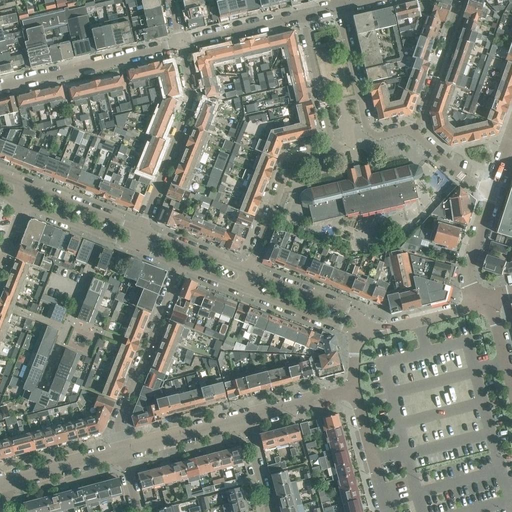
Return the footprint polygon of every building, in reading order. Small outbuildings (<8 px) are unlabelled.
[(63,0),(55,2),(57,8),(64,7),(67,6),(66,2),(65,0),(63,0)] [(67,8),(77,6),(75,0),(74,0),(66,2),(67,6),(67,8)] [(141,5),(142,10),(159,6),(157,0),(142,0),(136,2),(127,4),(128,8),(141,5)] [(185,11),(199,8),(204,7),(202,0),(189,0),(183,1),(185,11)] [(229,16),(225,0),(219,0),(220,2),(216,3),(219,18),(221,18),(221,19),(227,17),(229,16)] [(234,0),(225,0),(229,16),(231,16),(238,15),(238,14),(234,0)] [(247,13),(244,0),(234,0),(238,14),(240,13),(240,14),(247,13)] [(247,14),(259,11),(256,0),(244,0),(247,13),(247,14)] [(258,0),(260,10),(268,8),(267,7),(269,7),(267,0),(258,0)] [(445,0),(435,0),(433,7),(447,12),(451,2),(445,0)] [(468,0),(466,7),(486,14),(488,10),(481,8),(483,2),(478,0),(468,0)] [(404,4),(408,19),(419,17),(415,2),(404,4)] [(77,6),(67,8),(64,9),(66,20),(75,57),(95,53),(89,25),(85,8),(84,4),(77,6)] [(404,4),(393,7),(397,22),(408,19),(404,4)] [(34,13),(32,5),(25,7),(26,12),(27,15),(34,13)] [(132,23),(140,21),(161,16),(159,6),(142,10),(143,15),(131,18),(132,23)] [(429,18),(439,21),(443,23),(447,12),(433,7),(429,18)] [(462,18),(466,19),(476,23),(478,17),(485,19),(486,14),(466,7),(462,18)] [(185,11),(187,21),(201,17),(199,8),(185,11)] [(386,10),(382,10),(386,28),(392,26),(396,26),(391,8),(386,9),(386,10)] [(39,15),(42,26),(66,20),(64,9),(39,15)] [(373,12),(377,30),(386,28),(382,10),(378,11),(373,12)] [(356,35),(374,31),(377,30),(373,12),(352,17),(356,35)] [(147,29),(163,25),(161,16),(140,21),(132,23),(133,27),(146,24),(147,29)] [(426,16),(422,27),(436,32),(439,21),(429,18),(426,16)] [(118,19),(124,46),(134,44),(127,17),(118,19)] [(191,30),(205,27),(203,17),(201,17),(187,21),(189,29),(191,30)] [(0,31),(2,31),(1,26),(17,22),(16,18),(7,20),(0,21),(0,31)] [(115,48),(124,46),(118,19),(108,21),(115,48)] [(462,29),(476,34),(480,24),(476,23),(466,19),(462,29)] [(115,48),(108,21),(99,23),(105,50),(115,48)] [(95,53),(105,50),(99,23),(89,25),(95,53)] [(147,29),(134,32),(137,43),(164,36),(165,34),(163,25),(147,29)] [(28,58),(30,68),(50,63),(46,46),(42,26),(21,31),(21,32),(23,37),(24,43),(26,53),(28,58)] [(422,27),(419,37),(432,42),(436,32),(422,27)] [(475,38),(486,42),(490,43),(491,40),(487,38),(476,34),(462,29),(459,40),(472,45),(475,38)] [(286,47),(283,48),(283,49),(297,45),(294,30),(283,33),(286,47)] [(23,37),(21,32),(3,37),(2,31),(0,31),(0,42),(4,41),(23,37)] [(358,44),(376,39),(374,31),(356,35),(358,44)] [(274,35),(277,49),(283,48),(286,47),(283,33),(274,35)] [(269,51),(277,49),(274,35),(265,37),(269,51)] [(0,52),(7,51),(5,45),(21,42),(21,44),(24,43),(23,37),(4,41),(0,42),(0,52)] [(256,39),(259,53),(264,52),(265,58),(271,56),(269,51),(265,37),(256,39)] [(419,37),(415,46),(415,48),(428,53),(432,42),(419,37)] [(248,41),(252,61),(258,59),(257,54),(259,53),(256,39),(248,41)] [(360,52),(378,48),(376,39),(358,44),(360,52)] [(459,40),(455,50),(469,55),(472,45),(459,40)] [(58,44),(62,61),(73,58),(69,41),(58,44)] [(239,43),(242,57),(246,56),(247,62),(252,61),(248,41),(239,43)] [(230,45),(234,65),(240,64),(239,58),(242,57),(239,43),(230,45)] [(46,46),(50,63),(62,61),(58,44),(46,46)] [(415,46),(406,44),(402,45),(403,49),(405,49),(414,51),(411,58),(415,59),(425,62),(428,53),(415,48),(415,46)] [(221,48),(224,61),(228,60),(229,66),(234,65),(230,45),(221,48)] [(297,45),(283,49),(285,58),(299,55),(297,45)] [(212,50),(215,63),(224,61),(221,48),(212,50)] [(363,61),(380,57),(378,48),(360,52),(363,61)] [(212,50),(203,52),(204,55),(207,65),(211,64),(215,63),(212,50)] [(451,61),(465,65),(469,55),(455,50),(451,61)] [(8,57),(7,53),(0,54),(0,64),(28,58),(26,53),(8,57)] [(207,65),(204,55),(195,57),(198,71),(212,68),(211,64),(207,65)] [(299,55),(285,58),(287,67),(302,64),(299,55)] [(382,66),(381,63),(380,57),(363,61),(365,70),(382,66)] [(0,75),(13,72),(12,67),(27,64),(28,69),(30,68),(28,58),(0,64),(0,75)] [(415,59),(412,69),(425,74),(429,64),(425,62),(415,59)] [(162,61),(153,64),(156,78),(160,77),(163,76),(163,75),(165,74),(163,65),(162,61)] [(451,61),(448,71),(462,76),(465,65),(451,61)] [(172,63),(163,65),(165,74),(163,75),(163,76),(160,77),(161,80),(166,79),(175,77),(172,63)] [(503,65),(500,71),(511,74),(511,64),(506,63),(505,66),(503,65)] [(153,64),(144,66),(147,80),(156,78),(153,64)] [(302,64),(287,67),(289,72),(283,74),(284,77),(304,73),(302,64)] [(394,68),(393,64),(388,64),(382,66),(365,70),(368,82),(391,77),(389,69),(394,68)] [(144,66),(135,68),(139,87),(145,86),(144,81),(147,80),(144,66)] [(139,87),(135,68),(126,70),(129,84),(132,83),(134,89),(139,87)] [(212,68),(198,71),(201,80),(214,77),(212,68)] [(472,79),(473,79),(477,81),(481,70),(477,69),(475,68),(472,79)] [(412,69),(408,79),(422,84),(425,74),(412,69)] [(444,81),(458,86),(462,76),(448,71),(444,81)] [(511,74),(500,71),(498,77),(501,78),(500,81),(511,85),(511,74)] [(240,74),(241,78),(245,94),(251,92),(249,86),(246,73),(240,74)] [(259,86),(260,90),(266,89),(262,73),(257,75),(259,86)] [(291,85),(306,82),(304,73),(284,77),(284,79),(282,79),(284,87),(291,85)] [(122,75),(113,77),(117,97),(123,96),(121,90),(125,89),(122,75)] [(113,77),(104,80),(107,94),(110,93),(111,98),(117,97),(113,77)] [(161,80),(163,89),(177,85),(175,77),(166,79),(161,80)] [(214,77),(201,80),(203,89),(221,85),(220,79),(215,80),(214,77)] [(267,81),(269,88),(275,87),(274,84),(279,83),(278,79),(273,80),(267,81)] [(422,84),(408,79),(404,90),(418,95),(422,84)] [(107,94),(104,80),(94,82),(98,96),(99,101),(105,100),(103,94),(107,94)] [(496,84),(494,90),(511,96),(511,93),(511,85),(500,81),(499,85),(496,84)] [(94,82),(85,84),(88,98),(92,97),(93,103),(99,101),(98,96),(94,82)] [(306,82),(291,85),(292,89),(287,91),(288,95),(308,91),(306,82)] [(436,91),(455,97),(457,91),(453,90),(454,87),(439,82),(436,91)] [(235,91),(237,96),(242,95),(239,83),(234,84),(235,91)] [(371,97),(387,93),(387,92),(387,91),(386,88),(385,89),(383,83),(368,87),(371,97)] [(85,84),(76,86),(79,100),(81,105),(87,104),(85,99),(88,98),(85,84)] [(61,85),(52,87),(55,102),(57,107),(66,105),(61,85)] [(177,85),(163,89),(165,98),(179,95),(177,85)] [(221,85),(203,89),(205,98),(218,95),(217,92),(223,90),(221,85)] [(79,100),(76,86),(67,88),(70,102),(74,101),(75,107),(81,105),(79,100)] [(52,87),(43,90),(46,104),(49,103),(51,108),(57,107),(55,102),(52,87)] [(34,92),(37,106),(39,111),(44,110),(43,105),(46,104),(43,90),(34,92)] [(511,96),(494,90),(491,96),(494,97),(493,100),(508,105),(511,96)] [(308,91),(288,95),(289,101),(295,100),(296,104),(310,101),(308,91)] [(433,100),(448,105),(449,102),(452,104),(455,97),(436,91),(433,100)] [(34,92),(25,94),(28,108),(31,107),(33,113),(39,111),(37,106),(34,92)] [(403,92),(399,102),(414,107),(417,97),(403,92)] [(371,97),(373,108),(388,104),(387,98),(388,98),(388,95),(387,93),(371,97)] [(28,108),(25,94),(16,96),(20,115),(26,114),(25,109),(28,108)] [(13,114),(18,112),(14,96),(5,99),(10,120),(11,125),(15,125),(13,114)] [(212,98),(203,101),(199,111),(211,116),(215,107),(217,100),(212,98)] [(10,120),(5,99),(0,99),(0,116),(4,116),(7,126),(11,125),(10,120)] [(171,99),(162,101),(158,109),(172,115),(177,101),(171,99)] [(431,122),(446,119),(445,114),(448,105),(433,100),(429,113),(431,122)] [(489,102),(487,109),(505,115),(508,105),(493,100),(492,103),(489,102)] [(310,101),(296,104),(294,104),(296,109),(293,110),(294,115),(313,111),(310,101)] [(130,102),(119,105),(119,107),(121,112),(131,110),(130,102)] [(399,102),(394,103),(397,116),(397,118),(411,115),(414,107),(399,102)] [(397,116),(394,103),(388,104),(373,108),(375,112),(376,112),(378,120),(397,116)] [(255,111),(253,104),(246,106),(247,113),(255,111)] [(172,115),(158,109),(155,118),(168,123),(172,115)] [(505,115),(487,109),(485,115),(488,116),(486,119),(501,125),(505,115)] [(199,111),(195,120),(214,127),(216,122),(211,120),(212,117),(211,116),(199,111)] [(313,111),(294,115),(295,120),(298,119),(299,125),(315,121),(313,111)] [(460,114),(454,111),(450,117),(457,123),(461,119),(460,114)] [(117,126),(123,128),(129,113),(115,116),(117,126)] [(70,117),(60,120),(61,127),(71,124),(72,123),(70,117)] [(151,127),(165,132),(168,123),(155,118),(154,121),(148,119),(146,125),(151,127)] [(443,141),(453,130),(447,123),(446,119),(431,122),(433,132),(443,141)] [(192,129),(206,134),(207,130),(212,132),(214,127),(195,120),(192,129)] [(315,121),(299,125),(294,126),(297,139),(316,135),(314,126),(316,126),(315,121)] [(497,136),(501,127),(486,121),(485,123),(475,126),(478,140),(497,136)] [(152,137),(163,141),(164,140),(162,139),(165,132),(151,127),(146,125),(144,130),(149,132),(148,135),(152,137)] [(297,139),(294,126),(282,129),(285,144),(298,141),(297,139)] [(478,140),(475,126),(465,128),(468,143),(478,140)] [(124,136),(129,138),(131,134),(114,128),(113,133),(114,133),(124,137),(124,136)] [(468,143),(465,128),(454,131),(453,130),(443,141),(448,146),(451,147),(468,143)] [(22,134),(32,137),(34,132),(24,129),(22,134)] [(71,134),(71,135),(81,139),(83,133),(78,131),(73,129),(71,134)] [(192,129),(188,138),(206,145),(208,139),(205,138),(206,134),(192,129)] [(285,144),(282,129),(270,132),(266,143),(280,148),(282,145),(285,144)] [(45,135),(55,138),(57,133),(58,130),(45,133),(45,135)] [(240,132),(236,143),(239,144),(244,134),(240,132)] [(100,139),(93,137),(90,147),(96,149),(100,139)] [(143,143),(162,151),(165,142),(163,141),(152,137),(151,139),(146,137),(143,143)] [(185,147),(199,153),(200,150),(203,151),(206,145),(188,138),(185,147)] [(20,165),(21,166),(27,151),(22,149),(25,141),(20,139),(16,147),(11,162),(16,164),(15,164),(20,166),(20,165)] [(112,144),(105,141),(104,143),(103,143),(101,149),(111,153),(113,147),(111,146),(112,144)] [(225,141),(221,149),(230,152),(233,144),(225,141)] [(8,162),(14,147),(4,143),(0,153),(0,158),(3,160),(4,161),(7,162),(8,162)] [(145,154),(159,159),(162,151),(143,143),(141,148),(146,150),(145,154)] [(280,148),(266,143),(262,153),(276,159),(280,148)] [(121,144),(119,149),(117,153),(123,155),(124,155),(128,147),(121,144)] [(231,154),(235,155),(236,156),(239,146),(235,145),(231,154)] [(185,147),(181,157),(199,164),(201,157),(198,156),(199,153),(185,147)] [(40,173),(41,174),(47,158),(49,152),(39,148),(37,155),(31,170),(36,172),(36,173),(40,174),(40,173)] [(26,168),(31,170),(37,155),(27,151),(21,166),(22,166),(22,167),(26,169),(26,168)] [(222,153),(219,159),(221,160),(226,162),(229,155),(222,153)] [(136,161),(155,168),(159,159),(145,154),(144,157),(139,155),(136,161)] [(256,157),(254,163),(272,170),(275,160),(261,155),(260,158),(256,157)] [(47,158),(41,174),(43,174),(42,175),(47,177),(47,176),(52,178),(59,158),(55,157),(54,161),(47,158)] [(177,166),(192,171),(193,168),(196,170),(199,164),(181,157),(177,166)] [(74,187),(80,171),(83,165),(83,166),(85,159),(80,158),(78,165),(72,163),(64,183),(65,183),(65,184),(69,186),(70,185),(74,187)] [(64,183),(72,163),(61,159),(54,179),(59,181),(59,182),(63,183),(64,183)] [(215,169),(218,170),(222,172),(226,162),(221,160),(219,159),(217,159),(213,168),(214,169),(215,169)] [(136,170),(141,172),(152,177),(155,168),(136,161),(133,169),(136,170)] [(232,165),(231,164),(228,163),(224,173),(228,175),(232,165)] [(255,170),(254,174),(268,179),(272,170),(254,163),(252,169),(255,170)] [(83,165),(80,171),(74,187),(79,188),(79,189),(83,191),(83,190),(85,191),(91,175),(84,173),(87,167),(83,166),(83,165)] [(301,194),(300,197),(301,202),(304,204),(309,205),(309,208),(312,224),(359,213),(360,216),(403,205),(402,202),(417,199),(412,181),(416,180),(420,177),(421,174),(420,168),(418,166),(413,165),(409,166),(370,175),(368,165),(360,167),(360,166),(353,168),(353,169),(346,171),(348,180),(311,189),(305,190),(301,194)] [(177,166),(174,175),(191,182),(194,176),(190,175),(192,171),(177,166)] [(91,175),(85,191),(86,191),(86,192),(90,194),(91,193),(95,194),(101,179),(105,169),(100,167),(96,177),(91,175)] [(214,169),(211,178),(212,178),(219,181),(222,172),(218,170),(215,169),(214,169)] [(247,181),(247,182),(264,189),(268,179),(254,174),(252,177),(249,176),(251,172),(245,170),(242,179),(247,181)] [(101,198),(107,200),(113,185),(117,175),(113,173),(109,183),(103,181),(97,196),(98,197),(98,198),(100,199),(101,198)] [(116,204),(117,204),(123,189),(117,186),(121,177),(117,175),(113,185),(107,200),(112,202),(112,203),(114,204),(116,204)] [(148,186),(151,179),(141,175),(138,182),(148,186)] [(191,182),(174,175),(170,184),(185,190),(186,187),(189,188),(191,182)] [(219,181),(212,178),(211,178),(209,177),(205,187),(215,191),(219,181)] [(127,208),(133,193),(137,182),(132,180),(128,191),(123,189),(117,204),(118,205),(119,206),(121,207),(122,206),(127,208)] [(248,189),(246,192),(261,198),(264,189),(247,182),(244,188),(248,189)] [(169,186),(165,196),(179,202),(183,191),(169,186)] [(467,195),(459,187),(444,203),(443,204),(446,207),(454,209),(467,195)] [(217,193),(214,193),(210,191),(207,198),(211,200),(213,201),(214,201),(214,200),(217,193)] [(242,194),(239,200),(257,207),(261,198),(246,192),(245,196),(242,194)] [(137,212),(144,197),(133,193),(127,208),(132,210),(133,211),(135,212),(136,212),(137,212)] [(198,202),(199,201),(201,196),(195,194),(194,195),(192,200),(193,200),(198,202)] [(467,194),(467,195),(454,209),(470,214),(474,201),(467,194)] [(207,198),(201,196),(199,201),(209,205),(211,200),(207,198)] [(257,207),(239,200),(237,206),(240,208),(239,211),(253,217),(257,207)] [(210,207),(220,210),(223,205),(214,201),(213,201),(210,207)] [(470,214),(454,209),(446,207),(443,204),(444,203),(443,201),(431,214),(437,216),(436,218),(456,223),(466,226),(468,221),(470,214)] [(161,224),(165,226),(171,212),(161,208),(155,222),(156,222),(156,224),(159,225),(161,224)] [(511,212),(504,210),(499,227),(497,234),(511,238),(511,212)] [(174,229),(176,230),(177,227),(181,216),(171,212),(165,226),(170,228),(169,229),(174,231),(174,229)] [(192,217),(187,231),(191,233),(192,235),(194,236),(196,235),(197,235),(204,216),(194,212),(192,217)] [(249,229),(253,219),(236,212),(235,216),(237,217),(234,223),(249,229)] [(182,229),(187,231),(192,217),(182,213),(181,216),(177,227),(178,229),(181,230),(182,229)] [(454,248),(459,230),(455,229),(456,223),(436,218),(433,231),(431,232),(429,240),(433,241),(432,242),(446,246),(446,248),(451,250),(452,248),(454,248)] [(32,240),(38,242),(45,225),(30,220),(21,244),(29,247),(32,240)] [(203,239),(205,238),(209,240),(215,226),(204,222),(199,236),(200,236),(201,238),(203,239)] [(54,229),(45,225),(38,242),(34,251),(39,253),(42,244),(47,246),(54,229)] [(238,227),(233,225),(230,235),(224,232),(219,245),(218,246),(219,247),(220,249),(222,249),(224,249),(229,250),(238,227)] [(213,243),(219,245),(224,232),(225,230),(215,226),(209,240),(214,242),(213,243)] [(243,229),(238,227),(229,250),(233,252),(234,253),(236,255),(238,254),(239,254),(244,240),(239,238),(243,229)] [(54,229),(47,246),(52,248),(49,256),(53,257),(63,232),(54,229)] [(285,233),(275,229),(263,260),(265,261),(265,262),(272,265),(272,264),(273,264),(279,249),(285,233)] [(72,236),(63,232),(53,257),(52,260),(53,264),(60,266),(62,261),(57,259),(60,251),(65,253),(72,236)] [(401,246),(398,247),(413,251),(415,245),(419,247),(421,240),(417,239),(418,233),(414,232),(401,246)] [(285,233),(279,249),(273,264),(278,266),(278,267),(282,268),(282,267),(283,268),(289,252),(284,250),(290,235),(285,233)] [(62,261),(60,266),(71,270),(73,265),(71,264),(81,239),(72,236),(65,253),(69,255),(66,262),(62,261)] [(93,244),(83,240),(75,260),(86,264),(93,244)] [(492,242),(490,249),(499,252),(506,255),(507,253),(508,252),(509,248),(492,242)] [(308,251),(311,245),(305,243),(302,249),(308,251)] [(15,259),(39,268),(49,271),(51,264),(50,261),(43,258),(44,255),(39,253),(34,251),(20,246),(15,259)] [(102,247),(94,268),(105,272),(105,270),(108,272),(114,258),(110,257),(113,252),(102,247)] [(415,285),(413,277),(407,253),(396,255),(395,251),(388,253),(397,290),(395,290),(401,312),(420,307),(420,306),(415,285)] [(299,256),(289,252),(283,268),(284,268),(284,269),(288,271),(289,270),(293,272),(299,256)] [(130,258),(119,254),(116,261),(127,265),(130,258)] [(423,279),(429,281),(447,287),(453,267),(450,266),(449,267),(410,255),(414,276),(423,279)] [(299,256),(293,272),(298,273),(298,274),(302,276),(302,275),(304,276),(310,260),(299,256)] [(507,263),(487,256),(483,269),(502,276),(503,272),(506,263),(507,263)] [(134,289),(135,286),(134,286),(144,263),(141,262),(141,263),(130,258),(123,277),(130,279),(127,286),(134,289)] [(14,260),(10,271),(25,277),(29,266),(14,260)] [(508,264),(506,263),(503,272),(509,274),(511,272),(511,260),(511,263),(508,264)] [(316,280),(322,265),(312,261),(306,276),(307,277),(307,278),(310,279),(311,278),(316,280)] [(365,281),(359,297),(359,298),(370,302),(370,301),(376,285),(381,273),(382,267),(383,263),(379,262),(373,277),(374,278),(373,280),(366,278),(365,281)] [(166,272),(144,263),(134,286),(135,286),(143,290),(157,295),(160,288),(166,272)] [(326,284),(332,269),(322,265),(316,280),(317,281),(318,282),(320,283),(321,282),(326,284)] [(349,293),(355,277),(357,273),(359,267),(355,266),(351,276),(345,274),(339,289),(340,289),(341,291),(343,291),(344,291),(349,293)] [(335,287),(337,288),(343,273),(332,269),(326,284),(331,286),(331,287),(334,288),(335,287)] [(10,271),(7,280),(9,281),(9,282),(13,284),(14,282),(18,284),(18,285),(24,287),(26,281),(24,280),(25,277),(10,271)] [(355,277),(349,293),(354,294),(353,295),(358,297),(358,296),(359,297),(365,281),(366,278),(367,277),(357,273),(355,277)] [(414,276),(413,277),(415,285),(420,306),(429,304),(424,283),(423,279),(414,276)] [(88,286),(86,291),(102,298),(107,285),(108,285),(109,284),(113,286),(112,291),(116,293),(120,282),(109,278),(107,284),(92,278),(89,286),(88,286)] [(197,284),(185,279),(178,297),(185,300),(182,308),(187,310),(189,304),(195,288),(197,284)] [(423,279),(424,283),(429,304),(442,301),(444,293),(446,294),(448,287),(447,287),(429,281),(423,279)] [(3,290),(18,295),(19,292),(22,293),(24,287),(18,285),(18,284),(14,282),(13,284),(9,282),(9,281),(7,280),(3,289),(3,290)] [(374,302),(374,303),(378,305),(378,304),(380,305),(385,292),(387,289),(376,285),(370,301),(374,302)] [(199,290),(195,288),(189,304),(199,307),(205,292),(204,291),(205,290),(200,288),(199,290)] [(0,304),(12,309),(18,295),(3,290),(0,297),(0,304)] [(150,312),(153,304),(154,304),(157,295),(143,290),(139,298),(136,307),(150,312)] [(395,290),(385,292),(380,305),(388,308),(390,314),(401,312),(395,290)] [(85,298),(82,305),(97,311),(102,298),(86,291),(83,297),(85,298)] [(205,292),(199,307),(196,316),(207,320),(208,317),(216,296),(211,294),(211,293),(208,291),(207,292),(205,292)] [(127,296),(118,293),(116,299),(125,302),(127,296)] [(42,295),(39,302),(41,302),(48,305),(49,304),(51,304),(46,317),(45,317),(45,318),(61,324),(64,316),(65,316),(68,310),(66,310),(68,305),(52,299),(51,298),(42,295)] [(212,319),(215,313),(220,315),(226,300),(225,299),(225,298),(221,297),(220,298),(216,296),(208,317),(212,319)] [(227,300),(226,300),(220,315),(230,319),(236,304),(231,302),(231,301),(228,299),(227,300)] [(32,303),(29,312),(35,314),(38,305),(32,303)] [(0,320),(7,323),(12,309),(0,304),(0,320)] [(92,325),(97,311),(82,305),(79,313),(77,313),(75,319),(93,325),(92,325)] [(175,305),(172,311),(185,316),(187,310),(182,308),(175,305)] [(238,305),(232,320),(242,323),(248,309),(247,308),(247,307),(244,306),(243,307),(238,305)] [(250,334),(251,331),(253,327),(252,327),(258,312),(254,311),(254,310),(250,308),(250,309),(248,309),(242,323),(248,326),(246,332),(250,334)] [(131,311),(129,317),(135,319),(134,320),(139,322),(140,320),(144,322),(144,323),(146,324),(150,314),(135,309),(134,312),(131,311)] [(186,317),(185,316),(172,311),(169,320),(187,327),(192,329),(194,324),(184,320),(186,317)] [(252,327),(253,327),(251,331),(261,335),(262,331),(268,316),(268,315),(264,314),(263,315),(258,312),(252,327)] [(268,316),(262,331),(273,335),(278,320),(274,319),(274,317),(271,316),(270,317),(268,316)] [(142,333),(146,324),(144,323),(144,322),(140,320),(139,322),(134,320),(135,319),(129,317),(126,323),(129,324),(128,327),(142,333)] [(32,321),(26,319),(23,324),(30,327),(32,321)] [(0,330),(6,333),(9,327),(6,326),(7,323),(0,320),(0,329),(0,330)] [(278,320),(273,335),(283,339),(289,324),(288,324),(288,323),(285,322),(284,322),(278,320)] [(169,322),(165,332),(181,338),(184,332),(181,330),(182,327),(169,322)] [(289,324),(283,339),(293,343),(299,328),(295,327),(295,325),(292,324),(291,325),(289,324)] [(42,326),(37,339),(54,346),(56,340),(55,339),(58,331),(42,325),(41,326),(42,326)] [(127,339),(131,340),(130,342),(133,343),(130,349),(135,351),(139,342),(142,333),(128,327),(124,337),(127,339)] [(212,336),(214,332),(214,331),(206,328),(204,333),(212,336)] [(299,328),(293,343),(304,347),(309,332),(309,331),(306,329),(304,330),(299,328)] [(165,332),(161,341),(175,346),(176,343),(179,344),(181,338),(165,332)] [(224,336),(214,332),(212,336),(222,341),(224,336)] [(309,332),(304,347),(314,351),(315,349),(320,336),(315,334),(315,333),(312,332),(311,333),(309,332)] [(320,336),(315,349),(323,350),(324,350),(325,355),(334,353),(334,351),(336,350),(335,346),(335,345),(333,338),(332,336),(321,332),(320,336)] [(21,349),(26,350),(28,345),(27,344),(30,337),(26,335),(21,349)] [(105,339),(100,337),(96,347),(101,349),(105,339)] [(52,351),(54,346),(37,339),(32,353),(47,358),(50,351),(52,351)] [(135,351),(130,349),(133,343),(130,342),(131,340),(127,339),(124,347),(121,345),(117,355),(131,361),(135,352),(135,351)] [(235,344),(234,344),(224,340),(222,346),(231,350),(232,350),(235,344)] [(161,341),(157,350),(171,356),(173,351),(175,352),(177,347),(175,346),(161,341)] [(222,342),(218,341),(217,341),(215,341),(212,350),(214,350),(212,356),(216,357),(222,342)] [(235,342),(235,344),(232,350),(244,351),(245,346),(235,342)] [(19,349),(18,349),(15,347),(9,360),(14,362),(19,349)] [(59,363),(75,369),(80,356),(81,356),(81,355),(63,349),(61,355),(62,355),(59,363)] [(157,350),(154,360),(170,366),(173,360),(170,359),(171,356),(157,350)] [(44,366),(47,358),(32,353),(27,366),(44,372),(46,367),(44,366)] [(240,361),(240,359),(238,353),(232,353),(234,363),(240,361)] [(334,353),(325,355),(319,357),(318,357),(320,363),(314,365),(316,371),(338,364),(336,359),(339,359),(338,353),(335,354),(334,353)] [(128,370),(131,361),(117,355),(116,358),(113,357),(110,363),(117,365),(116,366),(121,368),(121,366),(126,368),(126,369),(128,370)] [(170,366),(154,360),(150,369),(164,374),(165,371),(168,372),(170,366)] [(308,361),(298,364),(301,379),(303,379),(304,380),(307,379),(308,378),(312,376),(312,372),(310,365),(308,361)] [(7,363),(4,369),(10,372),(12,365),(7,363)] [(55,370),(53,376),(69,382),(75,369),(59,363),(56,371),(55,370)] [(117,365),(110,363),(108,369),(111,370),(110,373),(124,379),(128,370),(126,369),(126,368),(121,366),(121,368),(116,366),(117,365)] [(298,364),(287,366),(291,382),(296,381),(297,382),(300,381),(301,379),(298,364)] [(341,364),(338,364),(316,371),(312,372),(312,376),(313,380),(343,372),(341,364)] [(21,379),(25,381),(26,381),(37,385),(40,378),(41,378),(44,372),(27,366),(22,379),(21,379)] [(287,366),(277,369),(281,385),(282,386),(286,385),(287,383),(291,382),(287,366)] [(155,396),(154,395),(153,390),(159,388),(160,388),(166,375),(164,374),(150,369),(140,394),(132,415),(131,417),(134,428),(151,423),(146,407),(145,402),(147,396),(148,397),(155,396)] [(254,371),(256,376),(259,390),(260,390),(261,391),(265,390),(265,389),(270,388),(266,372),(265,369),(254,371)] [(277,369),(266,372),(270,388),(275,387),(279,386),(279,385),(281,385),(277,369)] [(124,379),(110,373),(106,384),(120,389),(124,379)] [(240,379),(234,381),(238,396),(239,396),(239,397),(244,396),(244,395),(249,393),(245,378),(245,379),(244,375),(239,376),(240,379)] [(15,386),(18,378),(12,376),(8,384),(15,386)] [(69,382),(53,376),(51,382),(52,382),(49,390),(64,396),(69,382)] [(256,376),(245,378),(249,393),(253,392),(253,393),(259,392),(258,391),(259,390),(256,376)] [(220,401),(225,400),(220,379),(215,380),(216,385),(210,386),(215,402),(216,403),(220,402),(220,401)] [(26,381),(25,381),(22,390),(24,390),(21,398),(35,404),(36,404),(37,404),(41,394),(42,391),(35,389),(37,385),(26,381)] [(238,396),(234,381),(223,384),(227,399),(232,398),(233,399),(237,398),(237,397),(238,396)] [(116,400),(120,389),(106,384),(101,394),(116,400)] [(204,405),(200,389),(194,391),(193,386),(188,387),(193,408),(198,407),(199,408),(203,406),(203,405),(204,405)] [(210,386),(200,389),(204,405),(208,404),(209,405),(214,403),(213,402),(215,402),(210,386)] [(42,391),(41,394),(37,404),(36,404),(35,404),(32,412),(32,413),(56,406),(58,400),(62,402),(64,396),(49,390),(48,394),(42,391)] [(177,395),(176,392),(169,394),(170,397),(166,398),(170,414),(171,414),(171,415),(176,413),(176,412),(182,411),(177,395)] [(187,392),(177,395),(182,411),(182,412),(187,411),(187,410),(191,408),(187,392)] [(112,408),(114,403),(98,397),(94,408),(98,409),(109,414),(110,413),(111,412),(112,409),(112,408)] [(155,401),(156,405),(160,416),(165,415),(165,416),(169,416),(169,414),(170,414),(166,398),(155,401)] [(151,423),(161,421),(160,416),(156,405),(146,407),(151,423)] [(97,416),(95,420),(98,433),(102,432),(103,429),(105,429),(106,425),(105,424),(109,414),(98,409),(95,415),(97,416)] [(318,433),(323,431),(340,427),(339,421),(339,419),(338,417),(337,416),(337,415),(320,419),(322,427),(317,428),(309,430),(307,423),(299,425),(303,437),(310,435),(318,433)] [(15,417),(5,420),(6,426),(17,423),(15,417)] [(98,433),(95,420),(94,417),(83,420),(88,436),(92,434),(93,435),(97,434),(98,433)] [(35,450),(31,434),(24,435),(20,420),(16,421),(20,436),(25,452),(29,451),(29,452),(35,451),(35,450)] [(87,436),(88,436),(83,420),(73,422),(77,438),(82,437),(83,438),(86,437),(87,436)] [(77,438),(73,422),(62,425),(67,441),(71,440),(72,441),(76,440),(77,439),(77,438)] [(66,441),(67,441),(62,425),(52,428),(56,444),(61,443),(62,444),(65,443),(66,441)] [(284,429),(287,443),(300,440),(296,425),(284,429)] [(323,431),(326,443),(343,439),(342,433),(342,432),(341,429),(341,428),(340,427),(323,431)] [(55,444),(56,444),(52,428),(41,431),(46,447),(50,446),(50,447),(56,445),(55,444)] [(284,429),(271,432),(275,447),(287,443),(284,429)] [(41,431),(31,434),(35,450),(40,448),(40,450),(45,448),(45,447),(46,447),(41,431)] [(275,447),(271,432),(259,435),(262,450),(275,447)] [(21,455),(20,453),(25,452),(20,436),(10,439),(14,455),(15,455),(15,456),(21,455)] [(10,456),(14,455),(10,439),(0,441),(0,444),(4,458),(5,458),(6,459),(9,458),(10,456)] [(329,455),(346,451),(345,445),(345,444),(345,441),(344,441),(343,439),(326,443),(328,450),(323,452),(324,457),(329,455)] [(228,450),(232,466),(244,463),(239,447),(238,448),(238,447),(233,448),(233,449),(228,450)] [(222,452),(217,453),(221,469),(232,466),(228,450),(227,451),(226,450),(221,451),(222,452)] [(327,468),(332,467),(333,467),(349,463),(348,457),(348,456),(348,453),(347,453),(346,451),(329,455),(324,457),(327,468)] [(221,469),(217,453),(216,454),(215,453),(210,454),(211,455),(205,456),(209,472),(221,469)] [(199,458),(194,459),(198,475),(209,472),(205,456),(204,457),(204,456),(199,457),(199,458)] [(267,466),(269,473),(281,470),(279,463),(278,457),(273,458),(275,464),(267,466)] [(198,475),(194,459),(189,461),(188,460),(183,461),(184,462),(183,462),(187,478),(188,483),(199,480),(198,475)] [(172,465),(171,465),(175,481),(187,478),(183,462),(177,464),(177,463),(172,464),(172,465)] [(331,481),(336,480),(353,475),(351,470),(352,468),(351,466),(350,465),(349,463),(333,467),(332,467),(327,468),(329,476),(330,476),(331,481)] [(160,468),(164,484),(175,481),(171,465),(166,467),(166,466),(161,467),(161,468),(160,468)] [(150,471),(149,471),(153,487),(164,484),(160,468),(155,470),(155,469),(150,470),(150,471)] [(137,474),(141,490),(153,487),(149,471),(144,473),(143,472),(138,473),(139,474),(137,474)] [(273,487),(289,483),(286,472),(270,476),(271,477),(270,478),(271,484),(273,484),(273,487)] [(249,482),(247,477),(240,479),(238,473),(234,474),(235,480),(237,486),(249,482)] [(334,493),(339,492),(356,487),(354,482),(355,480),(354,478),(353,477),(353,475),(336,480),(338,487),(333,488),(334,493)] [(106,483),(110,497),(122,494),(118,479),(117,480),(117,479),(112,480),(112,481),(106,483)] [(226,489),(237,486),(235,480),(224,483),(226,489)] [(100,484),(94,486),(98,500),(99,505),(111,502),(110,497),(106,483),(105,483),(105,482),(100,484)] [(226,489),(224,483),(213,486),(215,491),(226,489)] [(276,496),(277,499),(292,495),(289,483),(273,487),(274,489),(273,489),(275,496),(276,496)] [(464,483),(448,488),(451,497),(467,493),(464,483)] [(82,489),(86,504),(98,500),(94,486),(93,486),(92,485),(87,487),(88,488),(82,489)] [(213,485),(202,488),(202,490),(203,494),(215,491),(213,486),(213,485)] [(339,492),(342,504),(359,500),(358,494),(358,492),(357,489),(356,488),(356,487),(339,492)] [(228,504),(245,500),(242,492),(241,492),(240,488),(225,492),(228,504)] [(76,491),(69,492),(73,507),(74,511),(81,511),(80,508),(86,507),(85,504),(86,504),(82,489),(81,489),(80,489),(75,490),(76,491)] [(73,507),(69,492),(68,493),(68,492),(63,493),(63,494),(57,496),(61,510),(73,507)] [(51,497),(45,499),(48,511),(54,511),(61,510),(57,496),(56,496),(56,495),(51,496),(51,497)] [(279,511),(295,507),(292,495),(277,499),(278,503),(277,503),(279,511)] [(209,509),(206,497),(200,499),(203,510),(209,509)] [(48,511),(45,499),(44,499),(44,498),(37,500),(38,500),(23,504),(24,511),(48,511)] [(146,510),(158,506),(156,500),(145,503),(146,510)] [(228,504),(223,505),(224,511),(246,511),(247,511),(246,508),(247,508),(245,500),(228,504)] [(342,504),(344,511),(361,511),(362,511),(361,506),(361,504),(360,502),(359,501),(359,500),(342,504)]
